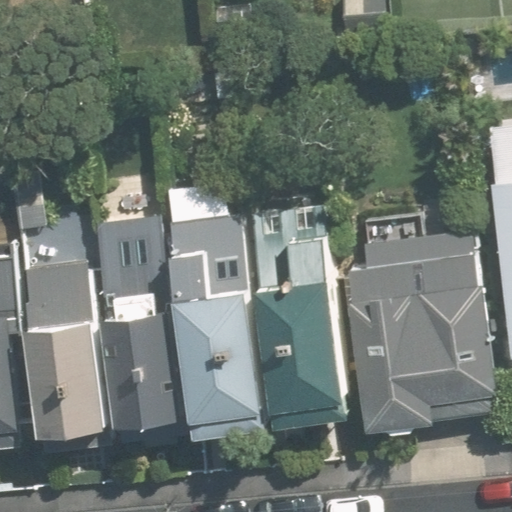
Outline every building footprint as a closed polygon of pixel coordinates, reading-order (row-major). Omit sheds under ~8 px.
[(511,124),(493,126),(511,288),(511,124)] [(240,176),(169,186),(204,426),(275,416),(240,176)] [(331,200),(258,209),(285,417),(358,407),(331,200)] [(166,215),(102,223),(127,434),(190,427),(166,215)] [(482,229),(357,243),(378,417),(502,402),(482,229)] [(0,446),(33,443),(13,242),(0,243),(0,446)] [(95,255),(29,261),(47,443),(113,436),(95,255)]
